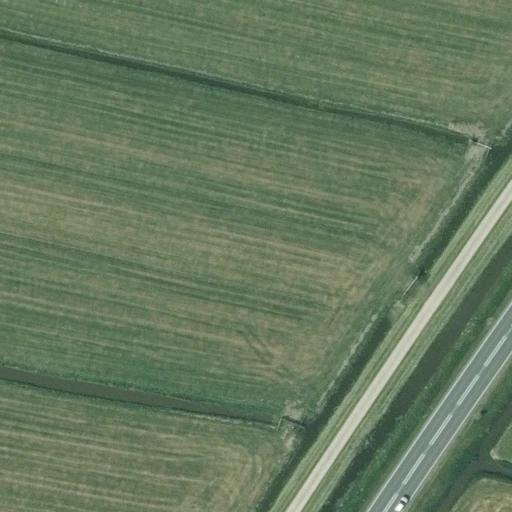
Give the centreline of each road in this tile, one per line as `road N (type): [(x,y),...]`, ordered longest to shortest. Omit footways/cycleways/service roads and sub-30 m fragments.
road 1 (unclassified): [(293,511),(511,192)]
road 2 (trunk): [(384,511),(511,330)]
